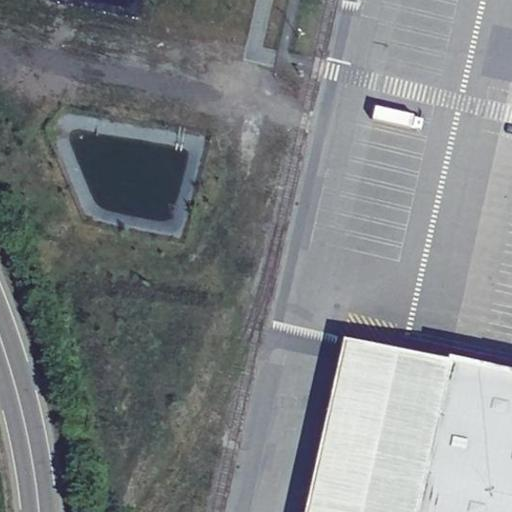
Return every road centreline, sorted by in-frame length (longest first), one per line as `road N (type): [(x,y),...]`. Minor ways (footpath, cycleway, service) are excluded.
road 1 (unknown): [(297,277),(393,298),(424,276),(497,0)]
road 2 (unknown): [(297,277),(358,0)]
road 3 (unknown): [(243,511),(297,277)]
road 4 (secondary): [(0,328),(41,474),(43,511)]
